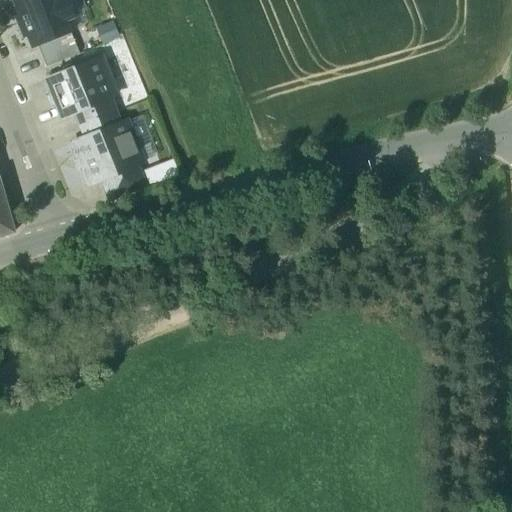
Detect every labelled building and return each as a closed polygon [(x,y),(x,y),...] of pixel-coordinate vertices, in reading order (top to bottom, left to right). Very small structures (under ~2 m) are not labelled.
[(14,0),(20,16),(16,17),(24,37),(28,35),(33,47),(36,45),(69,32),(73,30),(68,18),(71,17),(64,0),(14,0)] [(69,32),(36,45),(46,68),(78,55),(69,32)] [(109,100),(115,97),(100,60),(46,81),(62,118),(75,113),(109,100)] [(109,100),(75,113),(81,128),(114,115),(109,100)] [(119,125),(114,115),(81,128),(85,139),(119,125)] [(143,163),(126,123),(119,125),(85,139),(71,145),(88,186),(102,180),(136,166),(143,163)] [(148,183),(176,176),(172,160),(144,168),(148,183)] [(136,166),(102,180),(112,202),(145,189),(136,166)] [(0,188),(0,237),(13,233),(0,188)]
